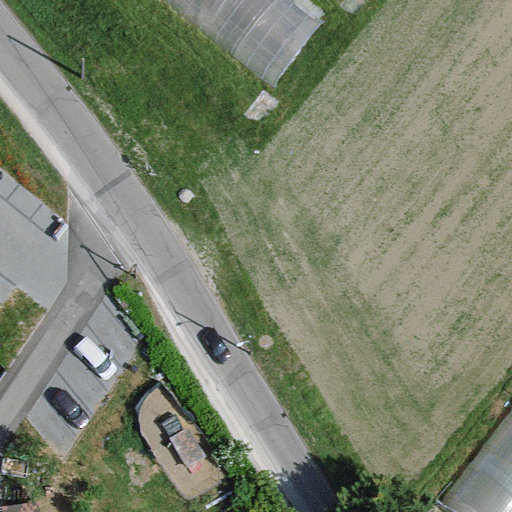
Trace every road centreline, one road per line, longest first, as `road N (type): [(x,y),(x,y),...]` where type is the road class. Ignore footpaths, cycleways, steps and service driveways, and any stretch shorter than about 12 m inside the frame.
road 1 (tertiary): [(0,33),(184,283),(322,511)]
road 2 (unknown): [(150,236),(0,483)]
